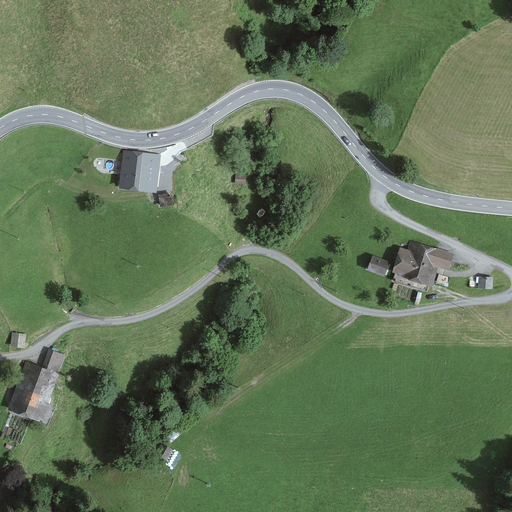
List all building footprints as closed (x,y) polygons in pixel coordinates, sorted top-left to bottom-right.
[(162,157),(128,153),(124,183),(158,187),(162,157)] [(407,254),(403,252),(394,280),(425,289),(433,265),(447,269),(452,255),(411,242),(407,254)] [(388,264),(373,258),(370,268),(384,273),(388,264)] [(491,278),(480,277),(480,288),(491,288),(491,278)] [(30,337),(18,336),(16,346),(29,348),(30,337)] [(46,367),(32,362),(16,406),(46,416),(66,357),(51,352),(46,367)]
